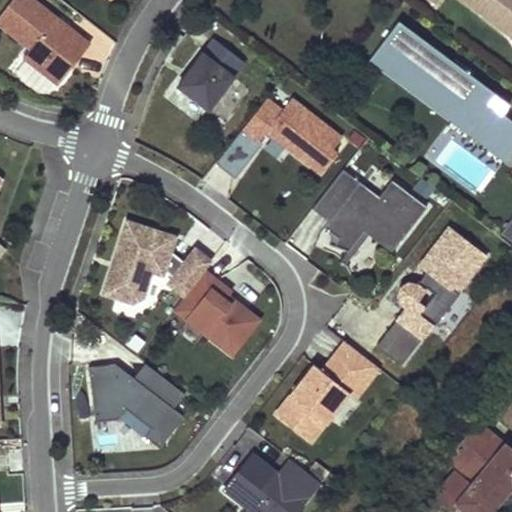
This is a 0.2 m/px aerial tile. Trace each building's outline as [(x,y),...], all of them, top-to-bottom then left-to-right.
[(96,47),(35,0),(20,0),(2,25),(36,53),(30,61),(64,88),(96,47)] [(511,0),(427,0),(436,7),(441,0),(462,0),(511,37),(511,0)] [(400,22),(375,55),(435,99),(444,87),(467,104),(458,117),(455,121),(510,161),(511,158),(511,120),(506,116),(493,106),(500,96),(476,78),(478,75),(469,68),(466,71),(400,22)] [(213,113),(249,67),(219,44),(183,89),(213,113)] [(444,87),(435,99),(458,117),(467,104),(444,87)] [(493,106),(506,116),(511,107),(511,104),(500,96),(493,106)] [(263,102),(218,160),(234,173),(267,131),(304,160),(305,159),(322,172),(337,154),(332,150),(341,138),(291,98),(281,111),(266,98),(263,102)] [(343,169),(312,209),(328,222),(324,228),(337,238),(334,247),(347,252),(363,231),(390,253),(426,208),(391,180),(378,197),(343,169)] [(511,217),(502,231),(511,237),(511,217)] [(169,283),(185,295),(205,269),(211,261),(195,249),(185,262),(171,250),(175,237),(127,221),(115,258),(121,259),(116,274),(110,272),(104,292),(140,304),(151,270),(162,274),(164,270),(173,277),(169,283)] [(449,228),(438,241),(452,252),(463,239),(449,228)] [(404,305),(407,307),(376,346),(401,365),(431,326),(433,328),(460,294),(458,292),(485,256),(463,239),(452,252),(438,241),(420,265),(428,271),(417,285),(415,284),(414,284),(412,284),(410,284),(408,284),(406,285),(403,287),(402,289),(401,290),(401,292),(400,295),(400,297),(401,300),(402,302),(403,304),(404,305)] [(115,258),(110,272),(116,274),(121,259),(115,258)] [(231,290),(205,269),(185,295),(174,309),(232,355),(259,319),(238,302),(231,303),(225,298),(228,294),(231,290)] [(231,303),(238,302),(228,294),(225,298),(231,303)] [(315,365),(276,414),(311,441),(349,392),(354,396),(377,366),(346,341),(323,371),(315,365)] [(174,408),(185,394),(146,363),(134,378),(130,374),(125,380),(117,373),(116,363),(89,367),(96,421),(119,418),(126,408),(152,428),(146,437),(160,448),(184,416),(174,408)] [(458,503),(469,511),(488,511),(511,483),(511,451),(478,423),(450,458),(476,480),(473,484),(457,471),(437,496),(453,509),(458,503)] [(253,511),(296,511),(320,481),(291,459),(279,474),(252,453),(224,489),(253,511)] [(511,483),(488,511),(505,511),(511,504),(511,483)]
